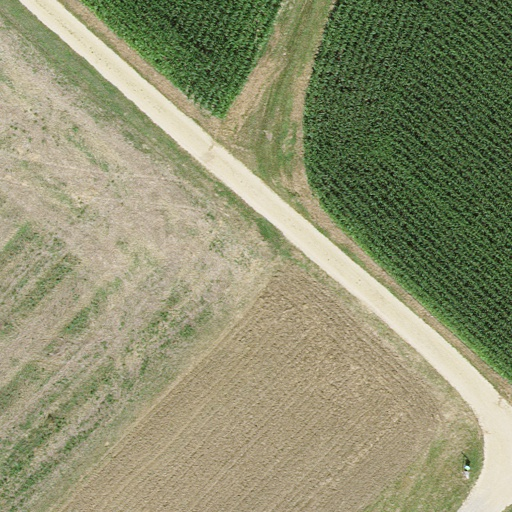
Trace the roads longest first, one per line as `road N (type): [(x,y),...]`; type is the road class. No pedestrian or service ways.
road 1 (track): [(511,424),(45,0)]
road 2 (track): [(248,187),(270,81),(305,0)]
